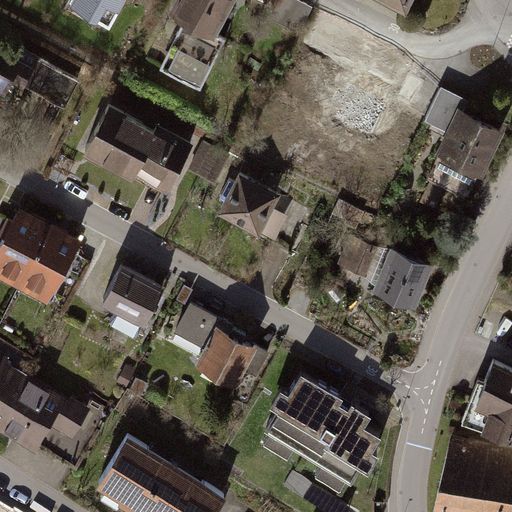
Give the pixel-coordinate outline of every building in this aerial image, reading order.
[(69,0),(66,8),(112,31),(129,0),(69,0)] [(246,0),(189,0),(181,16),(194,23),(226,39),(246,0)] [(415,0),(391,0),(410,11),(415,0)] [(226,39),(194,23),(170,70),(211,91),(235,44),(226,39)] [(37,66),(0,46),(0,93),(17,103),(37,66)] [(414,104),(423,78),(408,73),(404,87),(349,69),(340,96),(328,92),(321,116),(383,136),(396,98),(414,104)] [(499,130),(462,113),(459,119),(451,115),(460,98),(441,89),(427,118),(452,131),(429,177),(446,185),(439,199),(460,209),(499,130)] [(191,151),(109,108),(85,154),(167,198),(191,151)] [(218,180),(230,157),(218,151),(206,174),(218,180)] [(287,194),(242,171),(224,208),(268,231),(287,194)] [(37,219),(17,207),(0,234),(0,266),(53,298),(83,247),(62,234),(37,219)] [(383,248),(353,235),(340,267),(370,279),(383,248)] [(441,269),(398,252),(382,292),(425,309),(441,269)] [(170,290),(123,263),(104,297),(150,323),(170,290)] [(266,343),(195,306),(183,328),(211,343),(202,360),(245,382),(266,343)] [(108,405),(0,334),(0,424),(30,445),(66,468),(108,405)] [(511,366),(494,357),(468,419),(511,435),(511,366)] [(374,409),(304,372),(287,404),(273,396),(264,412),(277,418),(264,441),(347,485),(355,471),(370,479),(385,452),(375,446),(381,435),(365,426),(374,409)] [(212,511),(225,493),(129,434),(98,483),(145,511),(212,511)] [(511,456),(446,445),(437,498),(476,505),(474,511),(510,511),(511,506),(511,456)] [(336,511),(348,511),(354,502),(297,469),(288,484),(336,511)] [(474,511),(476,505),(437,498),(433,511),(474,511)]
